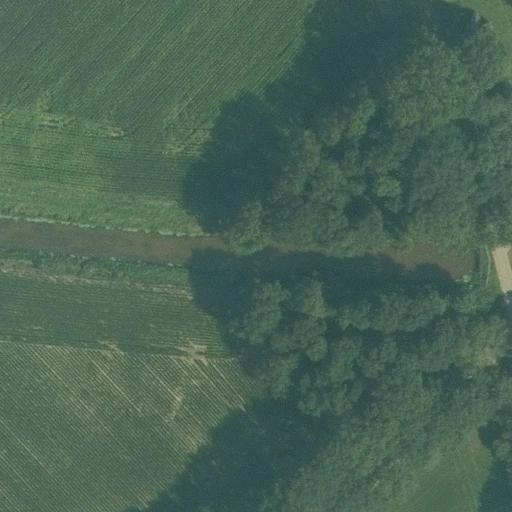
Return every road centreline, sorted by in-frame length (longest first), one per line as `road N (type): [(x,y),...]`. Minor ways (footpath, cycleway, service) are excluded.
road 1 (unclassified): [(511,293),(427,0)]
road 2 (unclassified): [(316,511),(469,367),(511,345)]
